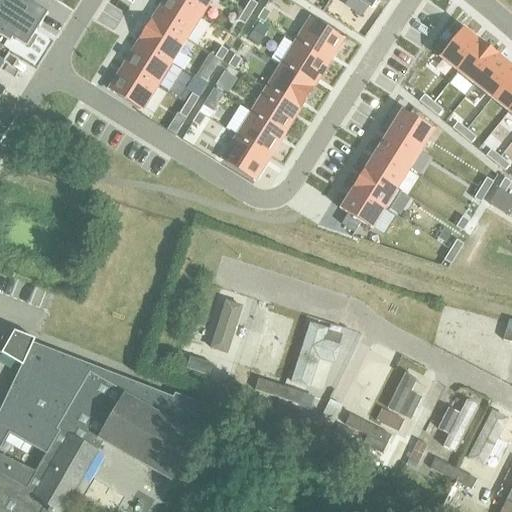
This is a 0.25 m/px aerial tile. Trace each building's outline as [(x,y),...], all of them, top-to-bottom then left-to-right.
[(25,0),(1,0),(0,3),(0,36),(11,43),(13,39),(30,50),(38,38),(34,35),(48,14),(25,0)] [(173,0),(165,0),(153,20),(187,41),(201,17),(173,0)] [(173,0),(201,17),(212,0),(173,0)] [(355,0),(371,10),(377,0),(355,0)] [(250,1),(244,11),(251,16),(257,5),(250,1)] [(264,9),(258,20),(264,24),(271,14),(264,9)] [(244,11),(238,22),(245,26),(251,16),(244,11)] [(310,19),(295,43),(329,64),(344,40),(310,19)] [(153,20),(139,43),(172,64),(187,41),(153,20)] [(257,25),(249,38),(259,44),(267,31),(257,25)] [(463,30),(440,59),(458,73),(481,44),(463,30)] [(139,43),(124,66),(157,87),(172,64),(139,43)] [(295,43),(281,67),(314,88),(329,64),(295,43)] [(481,44),(458,73),(475,86),(498,57),(481,44)] [(221,48),(215,58),(220,62),(222,63),(228,52),(221,48)] [(210,55),(204,65),(214,71),(220,62),(215,58),(210,55)] [(235,56),(228,66),(235,71),(242,60),(235,56)] [(511,68),(498,57),(475,86),(492,100),(511,74),(511,68)] [(124,67),(109,91),(142,112),(157,87),(124,66),(124,67)] [(281,67),(266,90),(299,111),(314,88),(281,67)] [(225,72),(216,87),(226,93),(235,79),(225,72)] [(511,74),(492,100),(508,113),(511,108),(511,74)] [(214,90),(203,107),(213,113),(224,96),(214,90)] [(266,90),(251,114),(285,134),(299,111),(266,90)] [(192,95),(185,105),(192,109),(199,99),(192,95)] [(424,96),(419,102),(428,110),(434,104),(424,96)] [(434,104),(428,110),(438,117),(443,111),(434,104)] [(185,105),(179,115),(186,120),(192,109),(185,105)] [(402,112),(390,133),(421,152),(434,132),(402,112)] [(199,113),(193,123),(200,128),(206,117),(199,113)] [(251,114),(237,137),(270,158),(285,134),(251,114)] [(457,123),(452,129),(462,137),(467,131),(457,123)] [(467,131),(462,137),(471,145),(476,138),(467,131)] [(390,133),(378,152),(409,171),(421,152),(390,133)] [(237,137),(222,161),(255,182),(270,158),(237,137)] [(491,151),(486,157),(495,165),(501,158),(491,151)] [(378,152),(365,171),(401,193),(397,190),(409,171),(378,152)] [(501,158),(495,165),(505,172),(510,166),(501,158)] [(365,171),(353,191),(389,213),(401,193),(365,171)] [(486,179),(480,189),(487,193),(493,183),(486,179)] [(505,179),(498,190),(505,194),(511,184),(505,179)] [(480,189),(474,199),(481,204),(487,193),(480,189)] [(353,191),(341,211),(372,230),(384,211),(388,214),(389,213),(353,191)] [(462,218),(457,226),(464,230),(469,222),(462,218)] [(457,241),(450,251),(457,255),(464,245),(457,241)] [(450,251),(444,261),(451,266),(457,255),(450,251)] [(211,351),(230,357),(244,311),(226,305),(211,351)] [(275,348),(272,354),(281,358),(291,335),(268,325),(261,342),(275,348)] [(312,327),(295,385),(312,390),(320,361),(335,365),(340,348),(326,344),(329,332),(312,327)] [(511,331),(506,330),(503,341),(511,344),(511,331)] [(0,511),(63,511),(69,504),(103,444),(173,483),(207,426),(206,426),(215,410),(175,394),(173,398),(33,344),(35,340),(14,332),(2,354),(0,352),(0,354),(1,355),(2,355),(22,366),(0,411),(0,442),(4,444),(9,434),(46,455),(35,473),(0,455),(0,511)] [(348,407),(366,416),(394,361),(376,352),(348,407)] [(186,369),(209,377),(213,365),(190,358),(186,369)] [(406,372),(389,407),(411,418),(422,395),(412,390),(418,378),(406,372)] [(255,391),(300,406),(304,395),(283,388),(281,387),(258,380),(255,391)] [(450,435),(445,445),(456,450),(479,406),(468,400),(462,412),(450,406),(439,429),(450,435)] [(330,401),(319,423),(330,429),(341,407),(330,401)] [(299,413),(276,405),(269,428),(292,435),(299,413)] [(382,410),(375,422),(398,433),(404,421),(382,410)] [(486,464),(508,417),(493,410),(472,457),(486,464)] [(383,455),(392,438),(373,428),(371,427),(351,416),(346,426),(351,428),(347,436),(383,455)] [(427,446),(418,441),(407,464),(416,469),(427,446)] [(436,460),(431,470),(451,480),(472,491),(477,481),(456,471),(436,460)] [(502,511),(511,511),(511,503),(508,501),(502,511)]
